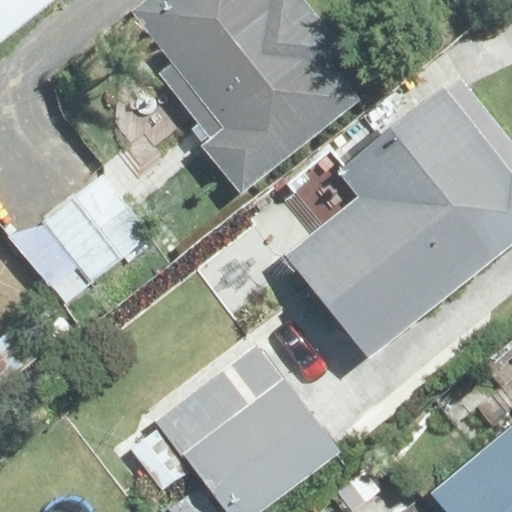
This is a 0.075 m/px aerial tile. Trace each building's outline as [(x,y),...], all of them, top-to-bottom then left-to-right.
[(0,0),(0,45),(59,0),(0,0)] [(302,0),(182,0),(143,31),(221,130),(195,151),(234,201),(364,99),(330,63),(344,53),(302,0)] [(350,211),(285,259),(379,382),(511,281),(511,145),(457,71),(324,168),(350,211)] [(94,166),(43,210),(100,277),(152,233),(94,166)] [(256,333),(147,411),(219,511),(247,511),(338,448),(256,333)] [(511,511),(511,426),(432,494),(447,511),(511,511)] [(415,511),(408,501),(393,511),(415,511)]
